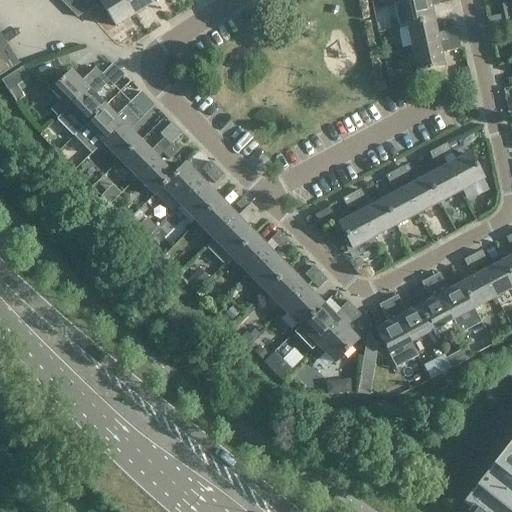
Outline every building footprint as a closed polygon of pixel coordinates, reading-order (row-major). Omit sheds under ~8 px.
[(68,10),(77,0),(61,0),(60,2),(68,10)] [(91,0),(77,0),(68,10),(76,18),(97,5),(91,0)] [(133,15),(123,0),(97,0),(115,27),(133,15)] [(123,0),(133,15),(150,4),(147,0),(123,0)] [(448,0),(417,0),(401,4),(406,27),(433,21),(430,7),(449,3),(448,0)] [(511,13),(511,3),(500,6),(502,16),(511,13)] [(511,13),(502,16),(504,25),(511,23),(511,13)] [(436,34),(433,21),(406,27),(412,50),(438,44),(457,40),(455,30),(436,34)] [(457,40),(438,44),(412,50),(417,74),(444,68),(440,54),(460,50),(457,40)] [(0,60),(11,54),(5,44),(0,47),(0,60)] [(11,54),(0,60),(0,74),(17,63),(11,54)] [(87,89),(93,83),(101,75),(95,68),(81,82),(70,71),(50,90),(60,101),(50,111),(58,119),(68,108),(87,89)] [(14,103),(22,98),(15,87),(27,79),(21,70),(1,82),(7,91),(14,103)] [(108,82),(101,75),(93,83),(100,90),(108,82)] [(87,89),(68,108),(85,126),(105,107),(87,89)] [(127,118),(136,110),(129,103),(120,111),(127,118)] [(122,124),(105,107),(85,126),(102,143),(122,124)] [(136,110),(127,118),(134,125),(142,117),(136,110)] [(149,152),(139,142),(119,161),(137,178),(156,159),(162,153),(170,145),(182,134),(171,123),(160,134),(163,138),(149,152)] [(122,124),(102,143),(119,161),(139,142),(122,124)] [(177,152),(170,145),(162,153),(169,160),(177,152)] [(437,150),(442,160),(451,155),(446,145),(437,150)] [(434,164),(442,160),(437,150),(429,154),(434,164)] [(468,155),(446,167),(459,193),(482,181),(468,155)] [(173,176),(156,159),(137,178),(155,197),(156,195),(162,189),(161,188),(173,176)] [(208,177),(215,169),(209,163),(201,170),(208,177)] [(172,212),(179,206),(201,183),(184,165),(173,176),(161,188),(162,189),(156,195),(172,212)] [(459,193),(446,167),(424,179),(438,204),(459,193)] [(215,169),(208,177),(214,184),(222,176),(215,169)] [(394,173),(399,183),(407,178),(402,169),(394,173)] [(391,187),(399,183),(394,173),(385,177),(391,187)] [(438,204),(424,179),(403,190),(416,215),(438,204)] [(201,183),(179,206),(196,223),(219,201),(201,183)] [(403,190),(381,202),(395,227),(416,215),(403,190)] [(351,196),(356,206),(364,201),(359,191),(351,196)] [(348,210),(356,206),(351,196),(342,200),(348,210)] [(242,212),(250,205),(244,198),(236,206),(242,212)] [(219,201),(196,223),(213,241),(236,218),(219,201)] [(395,227),(381,202),(360,213),(373,238),(395,227)] [(250,205),(242,212),(236,218),(213,241),(206,248),(223,265),(230,258),(253,236),(243,226),(257,212),(250,205)] [(373,238),(360,213),(337,225),(351,250),(373,238)] [(277,247),(284,239),(278,233),(264,246),(253,236),(230,258),(248,276),(270,253),(277,247)] [(511,235),(505,239),(511,251),(511,257),(502,263),(511,281),(511,235)] [(284,239),(277,247),(283,254),(291,246),(284,239)] [(471,257),(476,266),(485,262),(480,252),(471,257)] [(288,271),(270,253),(248,276),(265,293),(288,271)] [(468,271),(476,266),(471,257),(463,261),(468,271)] [(494,298),(511,288),(511,281),(502,263),(481,274),(494,298)] [(311,282),(319,274),(312,267),(304,275),(311,282)] [(288,271),(265,293),(282,311),(305,288),(288,271)] [(311,294),(325,281),(319,274),(311,282),(305,288),(282,311),(299,328),(322,306),(311,294)] [(494,298),(481,274),(459,285),(473,310),(494,298)] [(429,279),(434,289),(443,284),(438,275),(429,279)] [(426,293),(434,289),(429,279),(421,284),(426,293)] [(459,285),(438,297),(451,321),(473,310),(459,285)] [(387,302),(392,312),(401,307),(396,297),(387,302)] [(438,297),(417,308),(430,332),(451,321),(438,297)] [(311,351),(316,346),(353,309),(346,302),(332,316),(322,306),(299,328),(294,333),(311,351)] [(385,316),(392,312),(387,302),(379,306),(385,316)] [(430,332),(417,308),(396,319),(409,344),(430,332)] [(353,309),(316,346),(334,364),(357,341),(346,330),(360,316),(353,309)] [(409,344),(396,319),(374,331),(388,355),(409,344)] [(274,351),(258,335),(247,347),(262,362),(274,351)] [(511,511),(511,440),(462,503),(469,510),(467,511),(511,511)]
